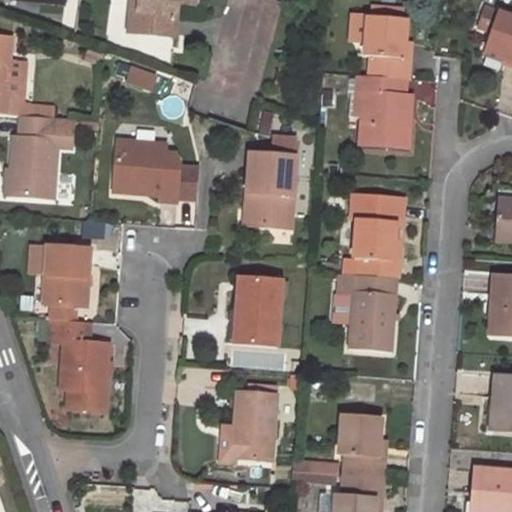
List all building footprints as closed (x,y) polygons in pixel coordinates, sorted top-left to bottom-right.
[(131,0),(129,33),(137,33),(139,0),(131,0)] [(139,0),(137,33),(175,37),(177,2),(195,4),(195,0),(139,0)] [(511,18),(497,13),(484,49),(511,59),(511,18)] [(413,60),(416,21),(377,18),(374,58),(378,58),(377,79),(406,81),(418,82),(420,61),(413,60)] [(0,37),(0,113),(3,114),(8,38),(0,37)] [(128,68),(124,85),(151,92),(155,75),(128,68)] [(360,145),(407,149),(411,99),(405,98),(406,81),(377,79),(356,77),(355,95),(363,96),(360,145)] [(52,196),(57,138),(77,139),(79,120),(20,115),(18,134),(14,134),(9,193),(52,196)] [(165,145),(115,141),(113,184),(134,186),(134,192),(159,195),(159,202),(175,203),(178,164),(173,155),(164,154),(165,145)] [(248,155),(245,194),(253,194),(250,228),(291,231),(296,158),(248,155)] [(112,190),(134,192),(134,186),(113,184),(112,190)] [(245,194),(243,228),(250,228),(253,194),(245,194)] [(394,260),(396,223),(402,223),(404,199),(359,196),(357,219),(362,220),(359,258),(363,258),(361,278),(398,280),(399,261),(394,260)] [(494,236),(511,237),(511,202),(497,201),(494,236)] [(396,223),(394,260),(399,261),(402,223),(396,223)] [(84,309),(89,251),(42,246),(37,305),(49,306),(48,319),(59,320),(76,321),(77,308),(84,309)] [(511,273),(492,272),(487,331),(511,332),(511,273)] [(275,347),(280,280),(232,277),(229,312),(235,312),(233,344),(275,347)] [(351,350),(391,353),(398,280),(361,278),(357,277),(351,350)] [(233,344),(235,312),(229,312),(223,312),(221,343),(233,344)] [(102,412),(107,347),(89,345),(90,322),(76,321),(59,320),(57,341),(63,342),(60,390),(67,390),(66,410),(102,412)] [(511,432),(511,377),(496,376),(490,430),(511,432)] [(272,464),(277,395),(236,393),(233,428),(220,427),(218,463),(231,464),(231,461),(272,464)] [(379,441),(380,420),(341,417),(338,455),(344,456),(343,477),(382,481),(384,459),(377,458),(379,441)] [(384,459),(386,442),(379,441),(377,458),(384,459)] [(292,473),(313,475),(314,464),(293,462),(292,473)] [(467,510),(466,511),(511,511),(511,472),(474,470),(472,506),(467,510)] [(372,511),(373,500),(380,501),(382,481),(343,477),(341,496),(334,496),(332,511),(372,511)] [(372,511),(379,511),(380,501),(373,500),(372,511)]
